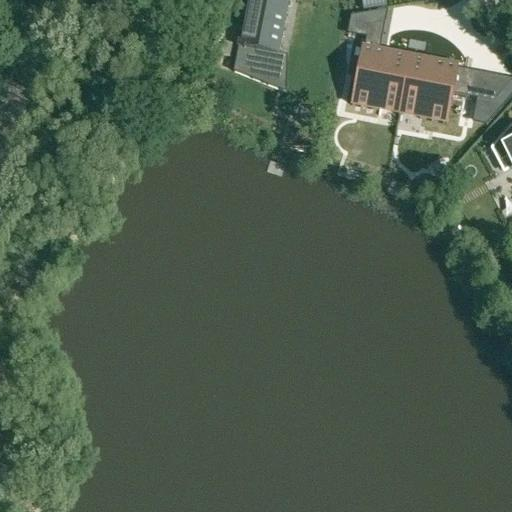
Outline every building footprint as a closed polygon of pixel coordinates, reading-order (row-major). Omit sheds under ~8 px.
[(247,0),(233,73),(235,73),(236,66),(274,73),(277,56),(286,58),(286,57),(278,55),(288,0),(247,0)] [(361,0),(363,12),(387,8),(385,0),(361,0)] [(218,3),(215,20),(239,24),(242,8),(218,3)] [(357,72),(357,75),(351,107),(447,125),(458,68),(362,49),(357,72)] [(511,83),(511,80),(485,75),(480,102),(493,105),(511,83)] [(511,132),(511,133),(510,129),(490,151),(495,160),(508,153),(511,161),(511,132)]
